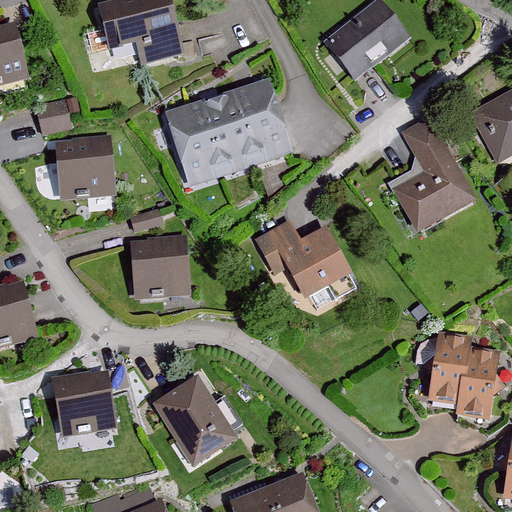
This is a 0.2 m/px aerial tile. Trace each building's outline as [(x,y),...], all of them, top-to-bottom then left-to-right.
[(183,59),(169,0),(142,0),(97,10),(107,53),(138,46),(143,68),(183,59)] [(356,86),(409,43),(373,0),(371,0),(320,42),(356,86)] [(0,88),(28,83),(16,25),(0,28),(0,88)] [(189,191),(294,161),(272,86),(168,116),(189,191)] [(499,166),(511,159),(511,94),(471,117),(499,166)] [(417,237),(474,205),(429,124),(403,139),(423,174),(391,192),(417,237)] [(61,199),(118,198),(116,142),(60,143),(61,199)] [(308,308),(353,283),(326,233),(302,247),(290,225),(255,244),(267,266),(280,259),(308,308)] [(136,302),(190,301),(190,241),(135,241),(136,302)] [(0,351),(39,341),(25,284),(0,289),(0,351)] [(466,431),(500,435),(509,363),(475,359),(477,346),(445,342),(436,414),(468,418),(466,431)] [(62,440),(120,430),(111,375),(53,384),(62,440)] [(195,468),(240,440),(198,376),(154,405),(195,468)] [(317,511),(303,477),(281,486),(268,491),(249,498),(232,505),(229,507),(231,511),(317,511)] [(229,497),(232,505),(268,491),(265,484),(229,497)] [(118,494),(86,507),(87,511),(137,511),(156,504),(149,489),(121,500),(118,494)] [(164,511),(161,502),(156,504),(137,511),(164,511)]
